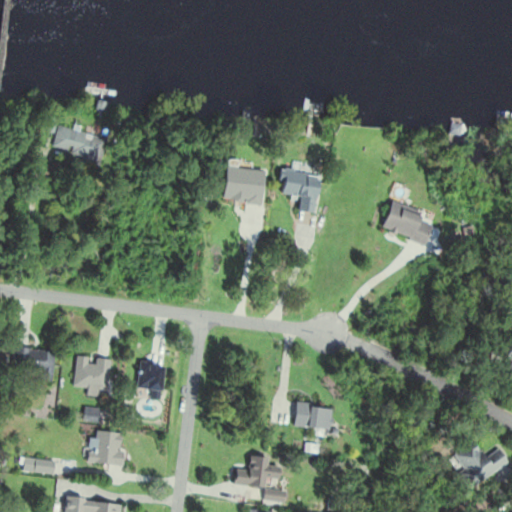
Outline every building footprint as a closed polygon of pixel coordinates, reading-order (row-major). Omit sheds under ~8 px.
[(53,128),(48,151),(80,157),(78,165),(96,168),(102,138),(53,128)] [(258,206),(262,170),(222,166),(218,202),(258,206)] [(310,213),(314,176),(276,171),(273,194),(295,197),(294,211),(310,213)] [(376,230),(421,243),(429,214),(385,201),(376,230)] [(52,352),(11,347),(8,370),(39,374),(38,382),(48,383),(52,352)] [(106,360),(73,357),(70,388),(104,391),(106,360)] [(155,399),(160,366),(136,362),(132,390),(147,392),(147,398),(155,399)] [(327,408),(292,408),(292,429),(327,429),(327,408)] [(117,468),(121,436),(93,431),(88,464),(117,468)] [(479,458),(470,442),(444,458),(463,489),(504,465),(494,449),(479,458)] [(51,475),(52,461),(21,458),(20,472),(51,475)] [(230,485),(261,489),(262,480),(274,481),(277,462),(247,458),(244,478),(231,476),(230,485)] [(116,511),(118,503),(62,497),(59,511),(116,511)]
